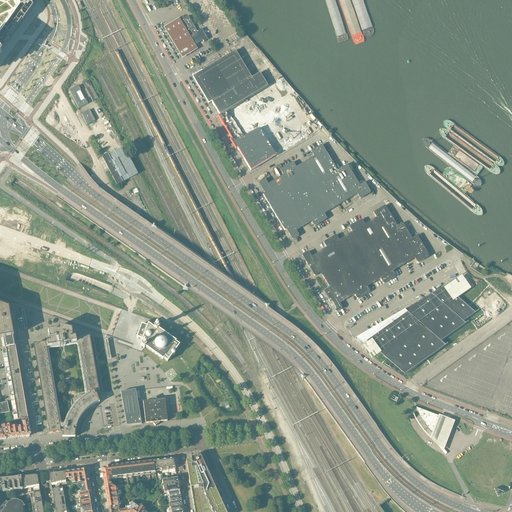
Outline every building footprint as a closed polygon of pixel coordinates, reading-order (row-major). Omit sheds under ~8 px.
[(0,0),(0,54),(1,53),(33,7),(29,0),(0,0)] [(183,16),(179,18),(180,18),(184,25),(183,26),(187,33),(189,32),(192,36),(191,36),(190,36),(196,45),(203,41),(203,42),(208,39),(202,29),(197,31),(188,16),(184,19),(183,16)] [(197,49),(179,18),(163,28),(182,59),(197,49)] [(222,26),(228,38),(236,34),(230,22),(222,26)] [(193,76),(192,77),(194,80),(208,104),(212,102),(220,116),(268,87),(260,73),(252,78),(235,51),(202,71),(193,76)] [(88,81),(83,83),(93,101),(98,99),(88,81)] [(78,109),(88,104),(85,99),(84,100),(80,91),(81,91),(78,86),(69,91),(78,109)] [(89,110),(81,114),(87,125),(95,121),(89,110)] [(370,192),(365,183),(364,183),(363,183),(359,185),(347,165),(337,171),(322,146),(322,145),(321,145),(320,145),(312,151),(311,151),(311,152),(311,153),(314,156),(296,167),(293,163),(292,163),(281,169),(281,170),(281,171),(283,175),(268,184),(265,180),(264,180),(259,182),(259,183),(259,184),(264,193),(264,194),(263,194),(263,195),(263,196),(284,230),(285,230),(286,230),(292,239),(292,240),(293,240),(293,239),(298,237),(298,236),(298,235),(296,231),(311,222),(314,226),(315,226),(326,220),(326,219),(327,219),(326,218),(324,214),(357,194),(359,198),(360,199),(361,199),(370,194),(370,193),(370,192)] [(104,157),(103,158),(102,158),(116,183),(116,185),(117,185),(131,178),(135,175),(137,174),(138,174),(123,147),(121,148),(104,157)] [(428,255),(417,237),(417,236),(416,236),(415,236),(411,239),(403,224),(402,224),(401,224),(397,226),(385,207),(385,206),(384,206),(383,206),(374,212),(373,213),(373,214),(374,214),(376,218),(365,225),(362,221),(362,220),(361,220),(360,220),(350,227),(349,227),(349,228),(352,232),(339,240),(337,236),(336,236),(335,236),(324,242),(324,243),(324,244),(326,248),(311,257),(309,253),(309,252),(308,252),(307,252),(303,255),(302,255),(302,256),(302,257),(313,275),(314,276),(315,276),(320,273),(329,288),(324,291),(324,292),(324,293),(335,311),(335,312),(336,312),(337,312),(341,309),(342,309),(342,308),(342,307),(339,303),(354,295),(357,299),(358,299),(369,293),(369,292),(369,291),(367,287),(380,279),(382,283),(383,283),(383,284),(384,284),(395,277),(395,276),(393,271),(414,258),(417,262),(417,263),(418,263),(419,263),(428,257),(429,257),(429,256),(428,255)] [(149,262),(124,297),(145,305),(147,302),(155,308),(157,308),(186,319),(193,300),(188,290),(149,262)] [(127,311),(79,293),(83,284),(77,282),(76,282),(75,282),(74,283),(74,284),(73,284),(70,283),(65,281),(63,287),(62,287),(26,274),(0,265),(0,297),(16,304),(17,305),(18,306),(21,326),(26,325),(25,319),(29,309),(36,311),(88,329),(101,335),(101,336),(105,356),(110,355),(108,347),(112,338),(117,340),(117,339),(112,337),(122,310),(127,312),(127,311)] [(445,286),(357,339),(365,344),(368,342),(379,352),(405,375),(446,345),(441,341),(466,323),(464,321),(476,313),(458,297),(445,286)] [(15,346),(9,309),(0,305),(0,349),(5,349),(5,348),(15,346)] [(174,352),(179,345),(175,342),(176,342),(158,329),(159,327),(155,325),(153,328),(148,324),(147,326),(141,324),(141,326),(140,326),(136,336),(137,336),(136,338),(142,340),(141,342),(142,343),(140,346),(144,349),(145,347),(163,360),(163,359),(167,362),(172,355),(173,355),(174,355),(175,354),(175,353),(175,352),(174,352)] [(72,338),(72,332),(71,330),(58,327),(59,331),(57,331),(57,330),(48,332),(49,337),(49,339),(49,342),(47,342),(48,348),(76,343),(75,337),(72,338)] [(59,424),(46,348),(48,348),(47,342),(33,345),(44,406),(49,434),(61,432),(60,431),(63,431),(62,437),(75,437),(75,434),(75,433),(75,431),(76,429),(76,428),(76,427),(77,426),(77,425),(77,424),(78,423),(78,421),(79,420),(80,419),(81,417),(82,415),(83,414),(84,412),(85,412),(86,410),(88,409),(89,408),(91,407),(92,406),(94,405),(95,404),(97,404),(99,403),(97,397),(99,396),(99,397),(100,396),(89,335),(75,337),(76,343),(78,344),(87,392),(88,392),(90,395),(85,398),(78,403),(72,410),(68,417),(66,423),(59,424)] [(121,392),(127,426),(141,423),(135,391),(135,390),(121,392)] [(143,402),(145,422),(145,424),(152,423),(155,426),(160,422),(167,421),(165,399),(158,400),(155,397),(150,401),(143,402)] [(0,414),(9,413),(7,402),(0,403),(0,414)] [(433,433),(439,416),(417,408),(418,411),(419,414),(420,416),(422,419),(423,421),(425,424),(428,427),(430,429),(431,431),(433,433)] [(440,415),(439,416),(433,433),(431,438),(444,451),(449,438),(455,421),(447,418),(440,415)] [(30,434),(28,420),(21,421),(22,426),(23,437),(29,436),(30,434)] [(225,511),(201,458),(186,460),(194,511),(225,511)] [(175,469),(174,461),(172,459),(167,460),(168,470),(175,469)] [(168,470),(167,460),(160,461),(162,471),(168,470)] [(162,471),(160,461),(153,462),(155,472),(162,471)] [(150,476),(155,475),(155,472),(153,462),(142,463),(144,476),(144,477),(149,476),(150,476)] [(144,476),(142,463),(130,464),(132,478),(138,477),(144,476)] [(132,478),(130,464),(119,466),(121,478),(126,477),(127,479),(132,478)] [(121,478),(119,466),(110,467),(112,479),(117,479),(118,483),(122,482),(121,478)] [(110,467),(103,468),(101,468),(102,469),(105,488),(113,486),(113,485),(110,484),(110,480),(112,480),(112,479),(110,467)] [(80,470),(83,484),(83,487),(80,492),(77,492),(78,494),(79,494),(90,492),(87,471),(86,469),(80,470)] [(66,483),(66,479),(64,472),(60,473),(60,472),(55,473),(50,474),(49,475),(51,484),(56,483),(57,484),(66,483)] [(39,485),(37,477),(36,475),(21,477),(23,488),(28,487),(28,489),(33,488),(33,486),(39,485)] [(178,485),(177,479),(168,480),(161,481),(162,487),(164,487),(178,485)] [(164,487),(163,488),(163,490),(164,490),(165,494),(168,493),(179,491),(178,485),(164,487)] [(52,489),(53,496),(63,494),(62,488),(52,489)] [(63,494),(53,496),(54,503),(64,501),(63,494)] [(24,511),(25,511),(24,506),(21,503),(17,501),(17,499),(13,499),(13,501),(9,503),(2,511),(0,511),(24,511)] [(155,499),(147,507),(148,509),(157,500),(155,499)] [(64,501),(54,503),(55,510),(66,508),(64,501)] [(130,504),(130,507),(131,511),(136,511),(138,509),(137,509),(139,507),(134,503),(130,504)]
